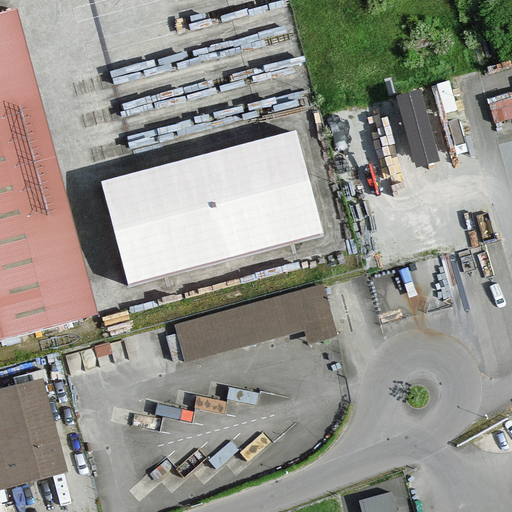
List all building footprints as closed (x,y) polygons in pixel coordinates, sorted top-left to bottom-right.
[(0,345),(99,319),(23,15),(0,21),(0,345)] [(405,160),(440,152),(422,82),(388,90),(405,160)] [(301,137),(102,188),(129,292),(330,242),(301,137)] [(325,280),(170,322),(182,369),(307,335),(311,347),(341,339),(325,280)] [(44,383),(0,395),(0,495),(73,479),(44,383)] [(404,511),(399,486),(360,494),(364,511),(404,511)]
